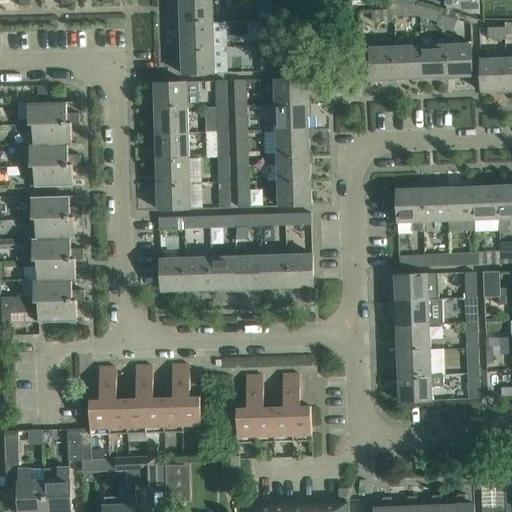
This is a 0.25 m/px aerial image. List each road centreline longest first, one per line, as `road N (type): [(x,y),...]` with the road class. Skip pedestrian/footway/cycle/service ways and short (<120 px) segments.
road 1 (residential): [(123,344),(113,94),(84,67),(0,65)]
road 2 (residential): [(123,344),(359,333)]
road 3 (residential): [(359,333),(356,170),(368,147)]
road 4 (residential): [(368,434),(385,441),(511,436)]
road 5 (residential): [(511,140),(368,147)]
road 6 (residential): [(47,421),(51,351),(123,344)]
road 7 (residential): [(253,471),(335,468),(368,434)]
